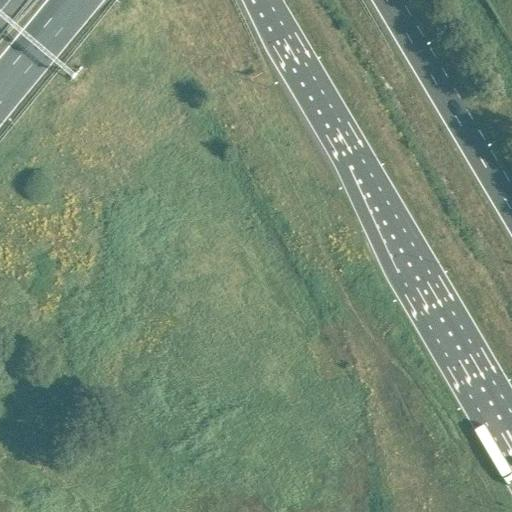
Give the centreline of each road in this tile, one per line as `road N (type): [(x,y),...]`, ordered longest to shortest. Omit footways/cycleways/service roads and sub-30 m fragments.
road 1 (trunk): [(266,0),(511,413)]
road 2 (trunk): [(511,218),(384,0)]
